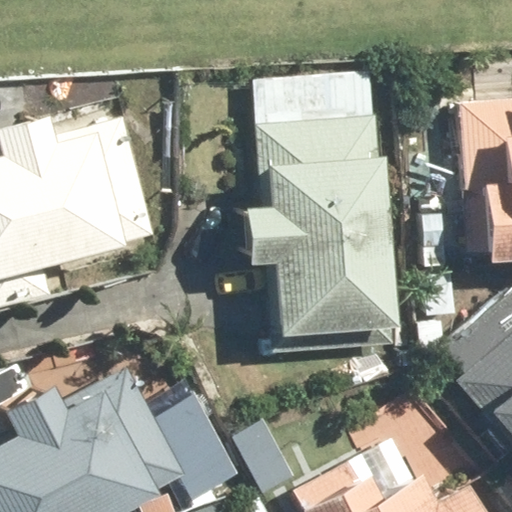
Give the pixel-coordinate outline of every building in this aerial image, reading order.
[(42,106),(0,116),(0,301),(57,285),(49,257),(152,231),(121,112),(47,131),(42,106)] [(240,250),(263,249),(272,348),(388,338),(369,113),(252,123),(259,196),(237,198),(240,250)] [(511,126),(496,128),(500,176),(467,178),(472,243),(511,240),(511,126)] [(511,289),(438,356),(511,437),(511,289)] [(1,402),(14,426),(0,433),(0,511),(103,511),(180,471),(122,363),(58,397),(47,377),(1,402)] [(476,511),(460,477),(428,491),(413,464),(370,487),(356,457),(290,487),(301,511),(476,511)]
